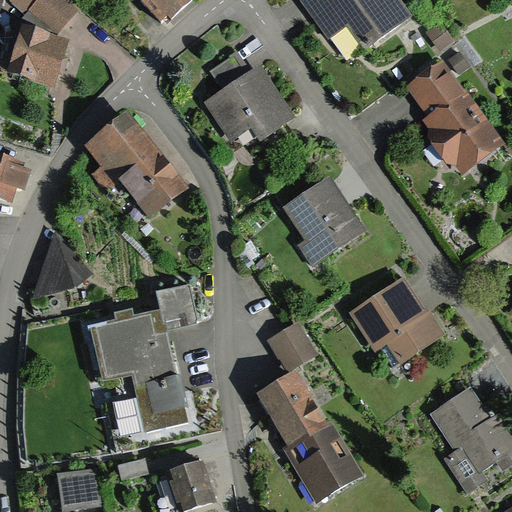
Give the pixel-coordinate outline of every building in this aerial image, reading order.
[(10,0),(9,2),(24,14),(21,18),(25,20),(7,70),(53,86),(69,40),(59,36),(81,12),(67,0),(10,0)] [(188,0),(140,0),(161,24),(188,0)] [(410,21),(396,0),(296,0),(342,67),(410,21)] [(207,72),(222,93),(204,106),(239,156),(295,117),(260,67),(251,74),(235,52),(207,72)] [(444,61),(409,87),(430,118),(424,122),(432,133),(428,140),(445,166),(455,166),(463,177),(506,146),(444,61)] [(128,112),(84,146),(99,166),(95,170),(109,187),(119,180),(151,221),(190,191),(128,112)] [(26,162),(0,153),(0,200),(13,204),(17,190),(25,192),(33,168),(25,166),(26,162)] [(330,179),(282,211),(303,243),(297,247),(312,269),(367,233),(330,179)] [(93,274),(55,233),(33,299),(75,287),(93,274)] [(404,277),(352,312),(376,348),(385,341),(401,365),(448,335),(428,305),(424,308),(404,277)] [(117,325),(92,331),(105,384),(133,377),(147,434),(188,424),(175,370),(165,332),(198,324),(189,288),(156,296),(160,314),(134,320),(132,312),(124,314),(115,316),(117,325)] [(299,325),(269,343),(288,375),(318,357),(299,325)] [(273,423),(268,426),(314,506),(364,477),(333,423),(327,427),(299,378),(260,401),(273,423)] [(472,388),(428,417),(453,453),(444,459),(469,496),(483,486),(486,491),(511,474),(511,435),(497,414),(492,418),(472,388)] [(146,460),(118,467),(122,482),(149,475),(146,460)] [(167,480),(163,481),(171,509),(176,507),(177,511),(186,511),(217,503),(204,461),(164,473),(167,480)] [(97,469),(57,474),(62,511),(101,507),(97,469)]
